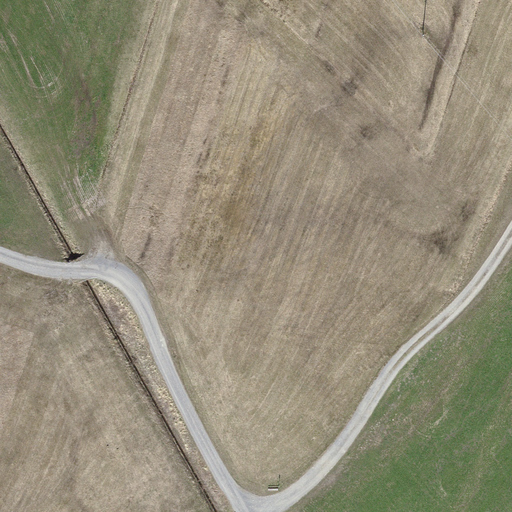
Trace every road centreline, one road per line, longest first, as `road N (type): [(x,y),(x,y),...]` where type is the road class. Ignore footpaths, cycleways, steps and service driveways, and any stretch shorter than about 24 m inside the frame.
road 1 (track): [(249,511),(183,402),(127,280),(86,269),(50,276),(0,256)]
road 2 (track): [(265,511),(331,465),(409,348),(464,306),(511,236)]
